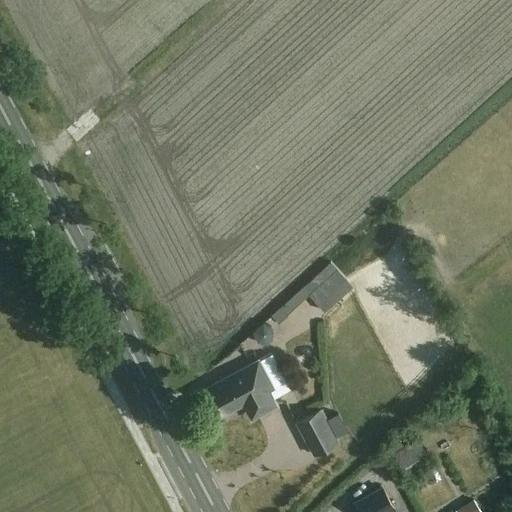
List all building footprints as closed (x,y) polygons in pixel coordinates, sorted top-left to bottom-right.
[(349,280),(332,262),(273,315),(279,322),(309,294),(321,306),(349,280)] [(9,297),(0,301),(0,334),(20,372),(44,360),(9,297)] [(273,385),(258,358),(213,383),(215,386),(209,389),(222,413),(244,401),(248,409),(259,412),(269,407),(273,396),(269,388),(273,385)] [(340,442),(323,408),(298,420),(315,454),(340,442)] [(345,408),(335,412),(341,426),(351,422),(345,408)] [(0,429),(0,480),(7,495),(34,483),(8,426),(0,429)] [(409,454),(411,464),(429,460),(427,450),(409,454)] [(387,511),(392,509),(381,488),(354,503),(358,511),(387,511)]
